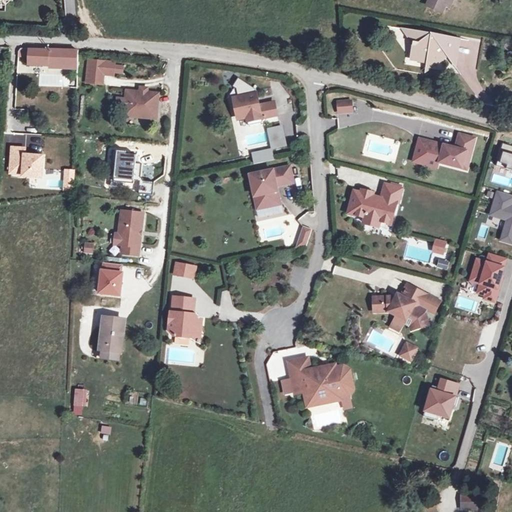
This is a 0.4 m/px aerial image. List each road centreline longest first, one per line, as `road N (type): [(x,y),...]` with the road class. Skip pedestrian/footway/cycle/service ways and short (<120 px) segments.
road 1 (residential): [(315,73),(324,231),(302,300),(264,352),(272,424)]
road 2 (residential): [(0,38),(239,55),(315,73)]
road 3 (residential): [(315,73),(511,123)]
